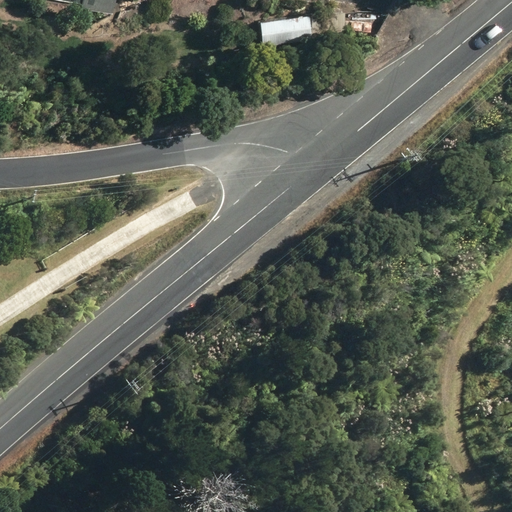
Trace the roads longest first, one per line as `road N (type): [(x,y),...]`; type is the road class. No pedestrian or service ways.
road 1 (secondary): [(0,433),(304,175)]
road 2 (unclassified): [(0,177),(233,144),(282,153),(304,175)]
road 3 (secondary): [(304,175),(511,2)]
